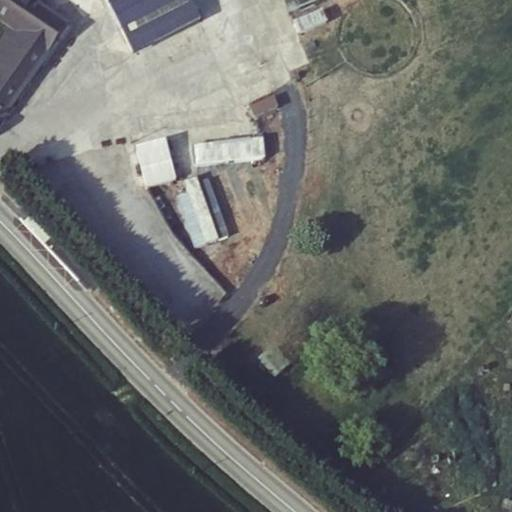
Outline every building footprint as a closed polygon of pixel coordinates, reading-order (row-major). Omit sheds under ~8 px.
[(0,0),(0,124),(69,26),(28,0),(0,0)] [(194,0),(105,0),(134,54),(204,21),(194,0)] [(323,15),(292,22),(295,33),(326,26),(323,15)] [(193,166),(264,163),(264,140),(192,143),(193,166)] [(167,141),(136,146),(143,188),(174,183),(167,141)] [(174,187),(195,249),(267,224),(246,162),(174,187)] [(258,361),(276,377),(290,362),(272,345),(258,361)]
